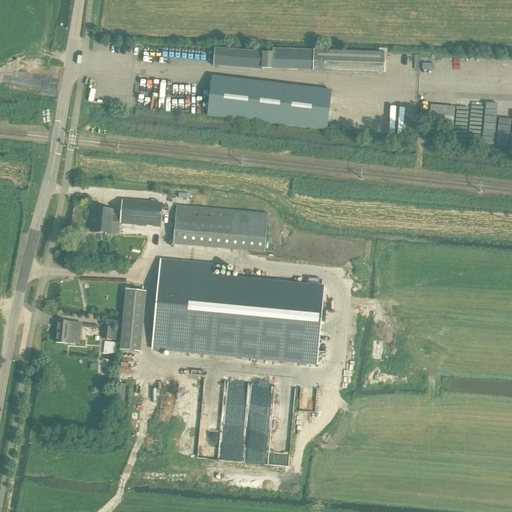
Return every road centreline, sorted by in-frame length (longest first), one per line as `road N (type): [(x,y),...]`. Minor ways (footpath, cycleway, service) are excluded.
road 1 (tertiary): [(0,400),(55,154),(79,0)]
road 2 (track): [(100,511),(120,490),(161,378),(147,342),(150,274)]
